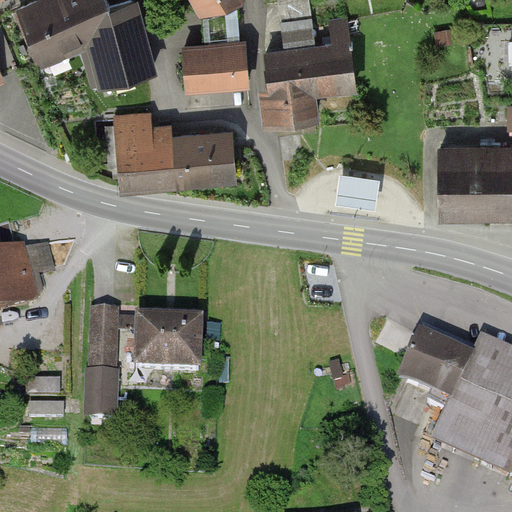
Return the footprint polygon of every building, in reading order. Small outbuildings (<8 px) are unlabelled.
[(27,0),(17,4),(43,61),(87,41),(97,82),(156,70),(138,0),(27,0)] [(193,0),(199,11),(205,8),(220,0),(193,0)] [(220,0),(205,8),(206,41),(240,38),(239,0),(220,0)] [(278,0),(284,46),(316,42),(311,0),(278,0)] [(284,46),(268,47),(272,87),(260,88),(264,125),(319,119),(316,93),(356,88),(349,18),(329,21),(331,40),(316,42),(284,46)] [(206,41),(184,42),(187,89),(247,85),(244,38),(240,38),(206,41)] [(116,114),(122,187),(237,177),(232,126),(174,130),(173,121),(153,123),(152,111),(116,114)] [(511,140),(439,142),(441,215),(511,214),(511,140)] [(381,175),(342,170),(341,177),(338,200),(377,205),(380,183),(381,175)] [(46,244),(0,255),(0,310),(38,302),(32,279),(53,274),(46,244)] [(119,310),(90,310),(87,418),(116,419),(119,310)] [(202,315),(137,314),(136,369),(201,370),(202,315)] [(379,342),(405,354),(415,330),(389,319),(379,342)] [(511,349),(481,336),(474,352),(421,329),(398,381),(451,404),(433,445),(511,479),(511,349)]
